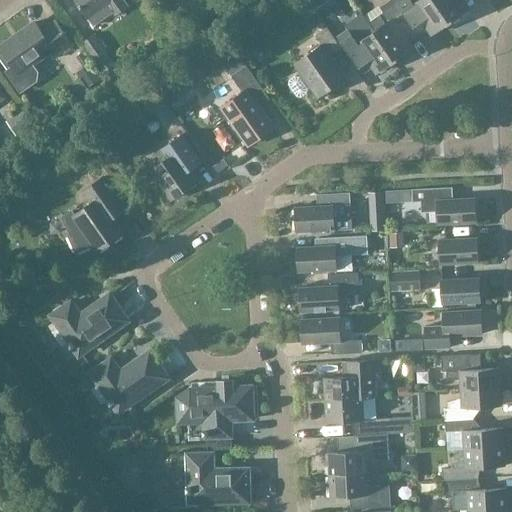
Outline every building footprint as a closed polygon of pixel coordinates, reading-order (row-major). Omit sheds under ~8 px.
[(74,0),(87,19),(93,27),(112,14),(114,17),(128,7),(123,0),(74,0)] [(307,0),(315,10),(327,2),(325,0),(307,0)] [(369,24),(368,24),(394,61),(411,48),(396,26),(406,19),(392,0),(389,0),(378,8),(382,14),(369,24)] [(392,0),(406,19),(416,13),(431,34),(449,22),(433,0),(392,0)] [(433,0),(449,22),(466,10),(459,0),(433,0)] [(52,59),(71,46),(54,21),(39,31),(34,23),(15,36),(19,41),(0,54),(0,60),(7,70),(5,71),(19,92),(35,81),(36,72),(31,65),(47,53),(52,59)] [(347,30),(336,37),(361,73),(371,66),(376,73),(394,61),(368,24),(351,36),(347,30)] [(289,80),(289,84),(291,88),(297,96),(301,97),(307,93),(308,89),(310,87),(317,97),(344,78),(329,56),(340,48),(326,28),(314,36),(321,46),(294,65),(301,75),(300,76),(295,76),(289,80)] [(115,65),(94,35),(82,43),(103,73),(115,65)] [(245,58),(255,52),(249,43),(239,49),(245,58)] [(237,55),(216,70),(224,81),(230,76),(245,66),(237,55)] [(85,89),(99,80),(88,65),(75,74),(85,89)] [(220,108),(247,146),(273,128),(258,106),(268,99),(245,66),(230,76),(242,93),(220,108)] [(198,106),(203,114),(212,107),(207,100),(198,106)] [(30,126),(20,112),(5,122),(15,136),(30,126)] [(167,159),(150,171),(170,200),(197,181),(191,172),(202,164),(196,155),(182,135),(169,143),(160,150),(167,159)] [(233,152),(238,158),(244,154),(240,147),(233,152)] [(114,153),(105,160),(114,172),(123,166),(114,153)] [(90,246),(95,253),(123,233),(107,209),(120,200),(103,177),(82,192),(90,204),(72,216),(79,226),(67,235),(75,253),(90,246)] [(474,198),(444,200),(443,188),(411,189),(412,202),(420,201),(421,212),(436,212),(437,224),(475,222),(474,198)] [(399,190),(385,191),(386,203),(400,202),(399,190)] [(294,208),(295,232),(351,229),(349,193),(323,194),(324,206),(294,208)] [(384,216),(369,216),(370,230),(385,229),(384,216)] [(389,249),(403,248),(402,234),(388,234),(389,249)] [(296,248),(298,272),(336,270),(335,256),(351,255),(351,251),(367,250),(366,236),(318,239),(318,247),(296,248)] [(438,240),(439,264),(477,262),(476,238),(438,240)] [(389,272),(390,291),(420,289),(419,270),(389,272)] [(338,310),(337,295),(347,294),(347,288),(358,287),(357,272),(328,274),(328,286),(299,288),(300,312),(338,310)] [(440,280),(441,304),(479,302),(478,278),(440,280)] [(51,316),(78,355),(127,320),(109,294),(79,315),(70,302),(51,316)] [(448,336),(481,334),(480,310),(442,312),(443,326),(424,327),(425,349),(449,348),(448,336)] [(361,341),(340,342),(338,318),(300,320),(302,344),(331,342),(332,354),(362,353),(361,341)] [(410,339),(396,340),(396,351),(410,350),(410,339)] [(382,341),(379,345),(380,352),(391,351),(391,341),(382,341)] [(110,359),(91,373),(92,375),(118,412),(167,378),(149,352),(119,372),(110,359)] [(459,380),(460,389),(499,387),(498,368),(469,370),(468,355),(440,357),(441,372),(445,372),(446,378),(459,380)] [(423,370),(422,357),(410,358),(411,370),(423,370)] [(323,378),(324,400),(361,398),(376,398),(374,360),(351,361),(352,377),(323,378)] [(86,366),(78,371),(85,380),(92,375),(91,373),(86,366)] [(411,386),(404,386),(404,396),(412,395),(411,386)] [(191,390),(192,422),(204,421),(205,430),(202,431),(202,436),(205,436),(206,446),(213,446),(213,450),(231,449),(229,420),(252,419),(250,387),(191,390)] [(499,387),(460,389),(460,398),(447,403),(447,409),(443,409),(444,420),(472,419),(471,408),(500,406),(499,387)] [(361,398),(324,400),(325,423),(352,421),(353,436),(387,434),(414,433),(413,420),(413,417),(406,417),(386,418),(363,420),(361,398)] [(425,411),(413,412),(413,417),(413,420),(425,419),(425,411)] [(472,430),(472,419),(444,420),(445,432),(462,431),(463,449),(503,447),(502,428),(472,430)] [(327,453),(328,475),(366,473),(365,460),(388,459),(387,434),(353,436),(354,451),(327,453)] [(503,447),(463,449),(463,458),(451,464),(452,468),(442,469),(443,482),(475,479),(474,468),(504,466),(503,447)] [(248,501),(247,469),(211,470),(211,454),(187,455),(188,503),(248,501)] [(404,456),(405,470),(416,469),(415,456),(404,456)] [(366,473),(328,475),(329,497),(357,496),(358,509),(390,507),(388,485),(366,486),(366,473)] [(475,479),(443,482),(443,495),(453,497),(453,510),(467,509),(506,507),(505,488),(475,490),(475,479)] [(144,490),(133,498),(142,511),(158,511),(158,510),(144,490)]
